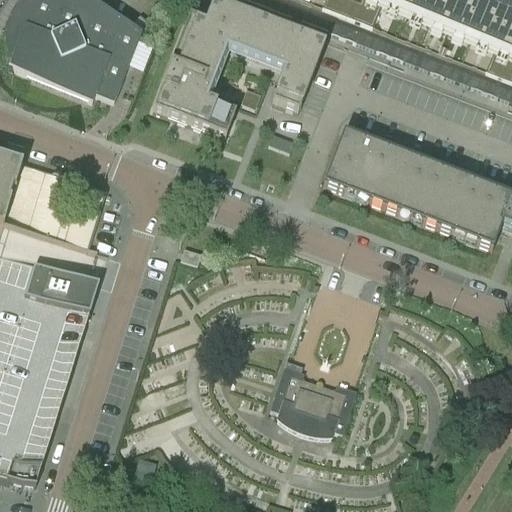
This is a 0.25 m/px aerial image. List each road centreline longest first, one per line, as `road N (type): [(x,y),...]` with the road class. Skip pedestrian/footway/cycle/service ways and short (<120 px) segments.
road 1 (tertiary): [(511,321),(156,185)]
road 2 (tertiary): [(54,511),(156,185)]
road 3 (tertiary): [(156,185),(0,128)]
